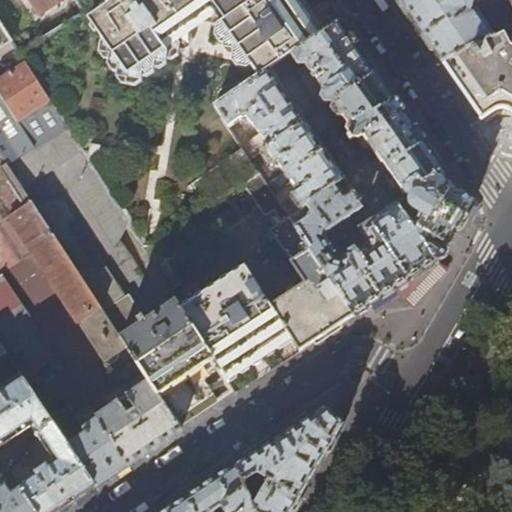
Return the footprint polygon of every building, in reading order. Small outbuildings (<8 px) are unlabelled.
[(32,0),(42,14),(62,0),(32,0)] [(116,0),(90,19),(130,77),(187,35),(184,31),(218,7),(226,18),(221,22),(259,76),(321,34),(296,0),(116,0)] [(399,0),(414,21),(443,62),(493,37),(476,10),(471,9),(473,2),(478,4),(484,0),(399,0)] [(511,0),(509,0),(511,5),(511,43),(509,42),(504,31),(493,37),(443,62),(465,93),(483,118),(484,118),(493,109),(496,107),(500,107),(506,107),(510,108),(511,109),(511,0)] [(391,173),(383,178),(390,192),(417,173),(424,182),(444,167),(420,133),(385,83),(356,41),(341,20),(321,34),(259,76),(218,105),(231,125),(244,117),(251,116),(271,146),(263,151),(273,166),(281,162),(300,190),(294,195),(303,209),(347,180),(371,163),(372,163),(369,157),(361,162),(359,159),(350,165),(352,168),(344,174),(317,135),(344,116),(350,123),(349,129),(354,138),(360,138),(367,150),(373,147),(391,173)] [(0,22),(0,46),(11,39),(0,22)] [(0,153),(9,167),(68,128),(25,62),(0,78),(0,153)] [(82,151),(68,128),(9,167),(23,189),(82,151)] [(23,189),(9,167),(0,153),(0,213),(4,220),(9,217),(120,389),(103,400),(109,409),(98,417),(129,465),(152,450),(182,430),(160,396),(121,337),(31,201),(23,189)] [(383,178),(371,163),(347,180),(409,280),(420,273),(438,261),(443,253),(449,243),(419,227),(417,224),(413,226),(390,192),(383,178)] [(78,189),(116,248),(129,224),(91,165),(78,189)] [(470,205),(444,167),(424,182),(417,173),(390,192),(413,226),(417,224),(419,227),(449,243),(455,232),(456,231),(460,223),(467,211),(470,205)] [(301,287),(272,306),(287,329),(301,350),(310,344),(341,324),(354,316),(290,217),(260,171),(243,182),(267,219),(277,213),(283,222),(271,230),(289,257),(284,260),(301,287)] [(347,180),(303,209),(290,217),(354,316),(381,298),(409,280),(347,180)] [(62,201),(31,201),(121,337),(160,396),(182,430),(195,421),(214,407),(192,375),(215,359),(183,309),(178,300),(147,321),(128,295),(126,297),(62,201)] [(463,236),(475,216),(467,211),(460,223),(456,231),(455,232),(463,236)] [(247,266),(183,309),(215,359),(223,371),(287,329),(272,306),(247,266)] [(1,332),(52,408),(80,390),(22,303),(3,315),(10,325),(1,332)] [(23,376),(0,390),(0,478),(0,479),(0,478),(0,449),(31,429),(35,434),(54,422),(23,376)] [(62,416),(54,422),(97,487),(114,475),(129,465),(98,417),(84,396),(69,406),(61,413),(62,416)] [(325,407),(237,466),(257,511),(291,511),(311,478),(318,467),(331,443),(343,424),(334,415),(325,407)] [(97,487),(54,422),(35,434),(53,461),(17,485),(36,511),(59,511),(73,503),(97,487)] [(257,511),(237,466),(185,501),(168,511),(211,511),(222,505),(227,511),(257,511)] [(8,491),(0,479),(0,478),(0,511),(36,511),(17,485),(8,491)]
